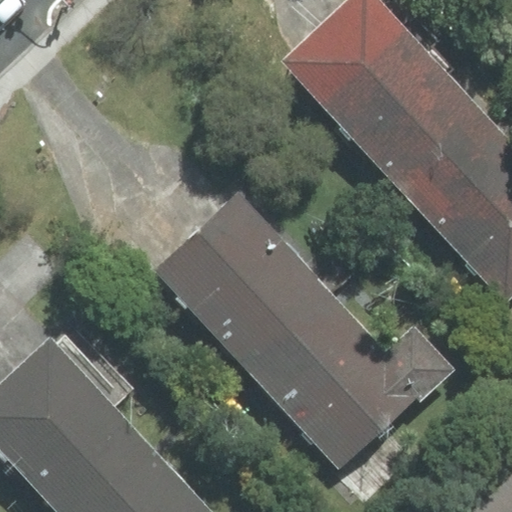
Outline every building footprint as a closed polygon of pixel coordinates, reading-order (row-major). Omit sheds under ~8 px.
[(377,0),(348,0),(282,61),(394,182),(476,106),(377,0)] [(511,144),(476,106),(394,182),(506,301),(511,295),(511,144)] [(251,375),(334,298),(238,194),(155,271),(251,375)] [(387,354),(334,298),(251,375),(339,469),(449,367),(414,330),(387,354)] [(60,328),(0,383),(0,451),(57,511),(91,511),(156,452),(113,406),(132,388),(100,353),(91,361),(60,328)] [(211,511),(156,452),(91,511),(211,511)] [(511,511),(511,483),(480,511),(511,511)]
